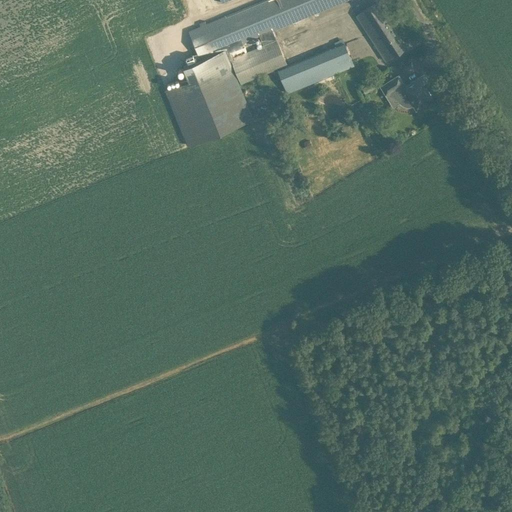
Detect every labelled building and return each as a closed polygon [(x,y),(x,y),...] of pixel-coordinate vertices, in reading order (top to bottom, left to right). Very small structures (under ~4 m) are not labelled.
[(264,0),(190,31),(201,59),(183,66),(188,80),(165,89),(187,145),(253,118),(231,63),(233,62),(241,83),(287,65),(273,30),(345,0),(264,0)] [(357,15),(386,60),(406,47),(377,2),(357,15)] [(289,65),(278,70),(287,92),(299,88),(354,65),(345,43),(344,43),(342,38),(334,42),(336,46),(289,65)] [(398,75),(381,86),(393,106),(400,102),(401,103),(402,104),(404,106),(407,106),(409,106),(411,105),(413,105),(415,109),(432,99),(431,97),(432,96),(429,92),(427,91),(424,86),(426,84),(427,83),(427,82),(427,81),(427,80),(423,75),(410,83),(410,84),(406,87),(398,75)] [(362,87),(365,93),(376,87),(373,81),(362,87)] [(424,137),(433,139),(435,133),(426,131),(424,137)] [(310,139),(303,142),(306,149),(313,146),(310,139)]
